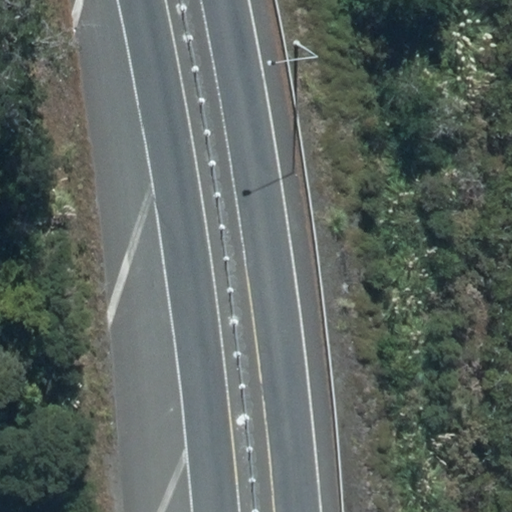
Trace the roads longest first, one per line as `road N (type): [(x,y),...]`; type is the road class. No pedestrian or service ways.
road 1 (primary): [(210,511),(188,249),(138,0)]
road 2 (primary): [(229,0),(288,365),(299,511)]
